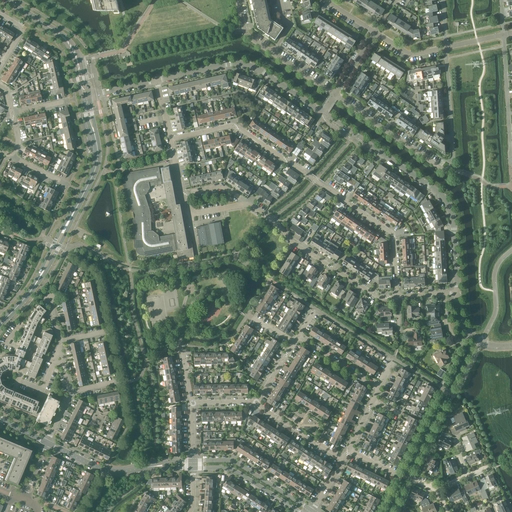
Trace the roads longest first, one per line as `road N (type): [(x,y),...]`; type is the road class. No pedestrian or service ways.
road 1 (residential): [(397,296),(392,232),(309,174),(235,124),(170,139)]
road 2 (residential): [(445,48),(453,159),(447,170),(334,95)]
road 3 (residential): [(456,292),(454,230),(444,200),(323,111)]
road 4 (residential): [(323,111),(239,63),(156,80)]
road 5 (residential): [(246,203),(379,297),(397,296)]
road 6 (residential): [(334,95),(248,37),(237,0)]
road 7 (residential): [(170,139),(190,214),(246,203)]
road 8 (tertiary): [(312,511),(231,461),(192,461)]
road 9 (residential): [(503,35),(511,164)]
